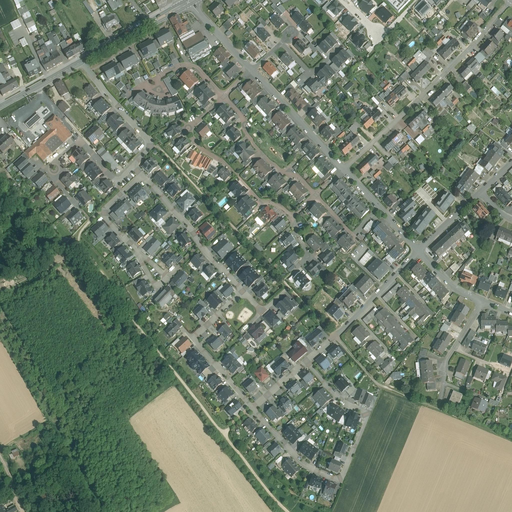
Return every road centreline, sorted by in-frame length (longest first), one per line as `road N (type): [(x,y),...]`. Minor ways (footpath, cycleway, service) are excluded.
road 1 (residential): [(253,408),(299,462),(340,481),(366,413),(338,398),(307,361)]
road 2 (residential): [(511,1),(344,168)]
road 3 (residential): [(200,244),(164,281),(100,210),(140,173)]
road 4 (residential): [(78,206),(47,169),(81,140),(117,181),(133,164)]
road 5 (residential): [(253,408),(192,338),(242,292)]
road 6 (residential): [(417,250),(307,361)]
road 7 (residential): [(223,96),(269,162),(315,195)]
road 8 (residential): [(133,164),(151,144),(81,61)]
road 9 (residential): [(344,168),(252,70)]
road 10 (secondary): [(81,61),(187,2)]
road 11 (track): [(0,290),(73,256),(90,220)]
